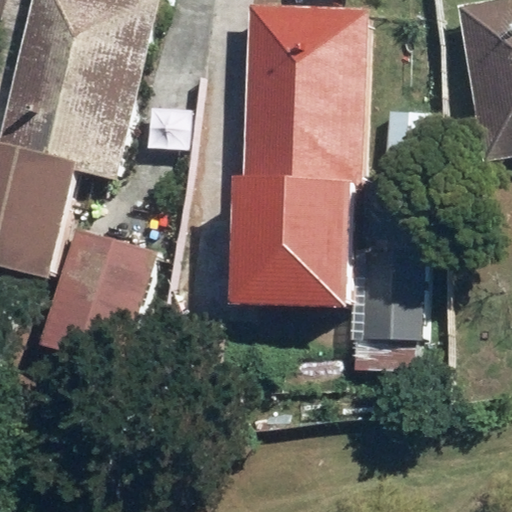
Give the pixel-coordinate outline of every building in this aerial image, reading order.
[(169,5),(147,0),(45,0),(10,162),(0,159),(0,282),(62,296),(87,182),(128,191),(169,5)] [(511,6),(467,14),(494,173),(511,169),(511,6)] [(375,194),(378,18),(258,16),(255,191),(245,190),(243,323),(362,325),(364,194),(375,194)] [(130,376),(166,258),(88,235),(53,353),(130,376)] [(434,262),(375,260),(373,350),(432,351),(434,262)]
